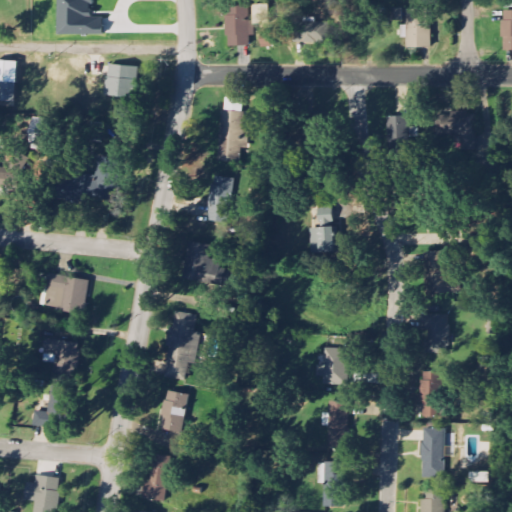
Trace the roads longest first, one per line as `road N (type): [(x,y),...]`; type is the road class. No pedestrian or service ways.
road 1 (residential): [(106,511),(185,75),(184,0)]
road 2 (residential): [(384,511),(392,251),(362,173),(355,76)]
road 3 (residential): [(185,75),(511,76)]
road 4 (residential): [(0,241),(152,251)]
